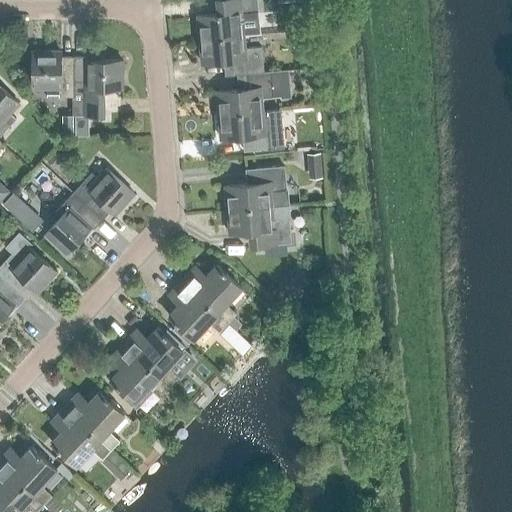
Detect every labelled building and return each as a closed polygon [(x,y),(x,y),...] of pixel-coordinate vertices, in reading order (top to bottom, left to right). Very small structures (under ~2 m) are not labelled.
[(242,36),(241,23),(258,21),(256,0),(217,0),(218,14),(197,16),(199,40),(242,36)] [(233,75),(245,74),(263,73),(261,48),(243,49),(242,36),(199,40),(201,63),(232,60),(233,75)] [(45,97),(72,97),(72,57),(60,57),(60,51),(32,51),(32,89),(45,89),(45,97)] [(299,70),(314,69),(313,56),(299,56),(299,70)] [(72,57),(72,97),(73,116),(99,115),(99,89),(122,89),(122,61),(85,61),(85,57),(72,57)] [(281,99),(291,98),(288,71),(263,73),(245,74),(246,88),(216,92),(218,115),(261,112),(260,99),(281,97),(281,99)] [(0,135),(15,119),(10,113),(19,104),(0,86),(0,135)] [(261,112),(218,115),(220,139),(251,136),(252,151),(282,148),(279,124),(262,125),(261,112)] [(61,135),(71,135),(72,117),(61,116),(61,135)] [(54,168),(62,159),(54,151),(46,161),(54,168)] [(308,172),(321,170),(320,153),(306,155),(308,172)] [(224,186),(226,210),(287,205),(283,167),(254,169),(255,184),(224,186)] [(91,173),(72,193),(102,220),(110,210),(114,214),(133,194),(106,168),(97,178),(91,173)] [(102,220),(72,193),(54,213),(60,218),(45,235),(65,254),(90,227),(93,229),(102,220)] [(290,243),(287,205),(226,210),(228,234),(248,232),(250,247),(252,247),(252,251),(254,250),(253,246),(290,243)] [(41,220),(32,212),(22,222),(31,231),(41,220)] [(0,265),(0,275),(25,298),(33,289),(37,293),(56,272),(29,248),(31,245),(18,233),(4,248),(11,254),(0,265)] [(190,272),(181,281),(227,323),(235,314),(225,304),(240,287),(216,264),(200,281),(190,272)] [(16,308),(25,298),(0,275),(0,319),(13,305),(16,308)] [(297,275),(285,290),(297,300),(310,285),(297,275)] [(219,332),(227,323),(181,281),(173,290),(183,299),(168,316),(193,339),(208,322),(219,332)] [(228,324),(219,334),(242,356),(251,345),(228,324)] [(192,339),(178,325),(173,330),(187,344),(192,339)] [(131,335),(123,344),(168,386),(177,377),(166,368),(182,351),(157,328),(141,344),(131,335)] [(168,386),(123,344),(114,353),(125,362),(109,379),(134,402),(150,385),(160,395),(168,386)] [(72,398),(64,407),(110,449),(118,440),(108,431),(123,414),(98,391),(83,408),(72,398)] [(110,449),(64,407),(56,416),(66,426),(50,442),(75,466),(91,449),(102,458),(110,449)] [(5,453),(0,458),(0,465),(42,505),(50,496),(40,486),(56,469),(31,446),(15,463),(5,453)] [(110,451),(100,461),(118,477),(128,467),(110,451)] [(0,465),(0,511),(25,511),(29,509),(32,511),(35,511),(42,505),(0,465)] [(50,496),(42,505),(50,511),(57,511),(62,507),(50,496)]
